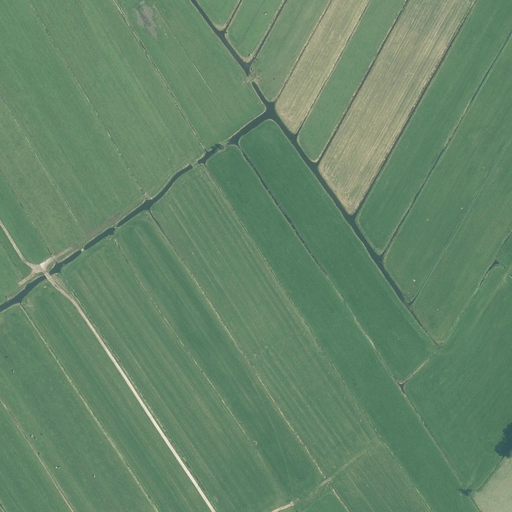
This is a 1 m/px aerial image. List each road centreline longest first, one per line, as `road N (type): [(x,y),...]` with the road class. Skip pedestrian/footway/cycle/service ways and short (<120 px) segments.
road 1 (track): [(213,511),(71,299),(49,280)]
road 2 (track): [(190,159),(40,268),(24,261),(0,221)]
